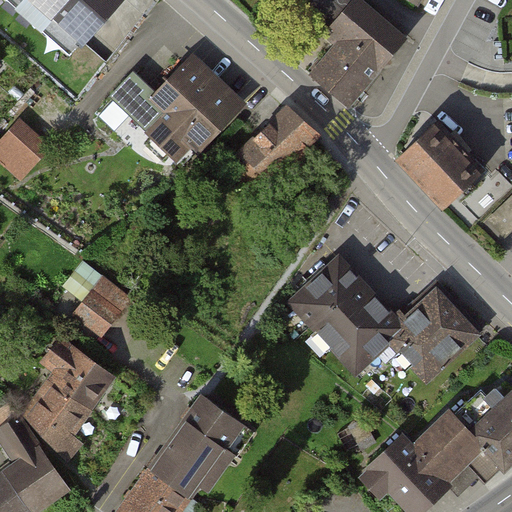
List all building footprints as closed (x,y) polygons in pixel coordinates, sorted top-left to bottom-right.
[(120,0),(33,0),(83,43),(120,0)] [(313,74),(350,105),(406,39),(359,0),(315,0),(309,8),(333,29),(327,36),(338,45),(313,74)] [(403,0),(417,8),(422,0),(403,0)] [(235,111),(186,64),(155,96),(132,74),(95,113),(124,140),(141,123),(185,164),(235,111)] [(319,135),(289,110),(239,157),(246,165),(237,173),(257,194),(319,135)] [(431,125),(396,158),(445,210),(481,177),(431,125)] [(42,149),(18,128),(0,148),(0,154),(21,173),(42,149)] [(511,195),(486,222),(506,240),(511,233),(511,195)] [(401,324),(340,259),(293,302),(368,384),(401,352),(387,337),(401,324)] [(131,300),(84,262),(66,285),(85,301),(76,312),(104,334),(131,300)] [(477,335),(437,291),(401,324),(387,337),(401,352),(427,380),(477,335)] [(71,435),(114,377),(61,336),(46,357),(61,369),(27,415),(66,459),(80,442),(71,435)] [(486,486),(511,461),(511,393),(505,401),(495,391),(488,399),(481,392),(455,416),(450,412),(414,448),(441,477),(461,459),(486,486)] [(203,395),(120,511),(194,511),(200,505),(190,498),(225,449),(237,457),(255,432),(203,395)] [(0,478),(0,511),(35,511),(69,488),(19,416),(0,429),(0,432),(21,462),(0,478)] [(414,448),(403,436),(370,467),(411,511),(420,511),(449,485),(441,477),(414,448)]
